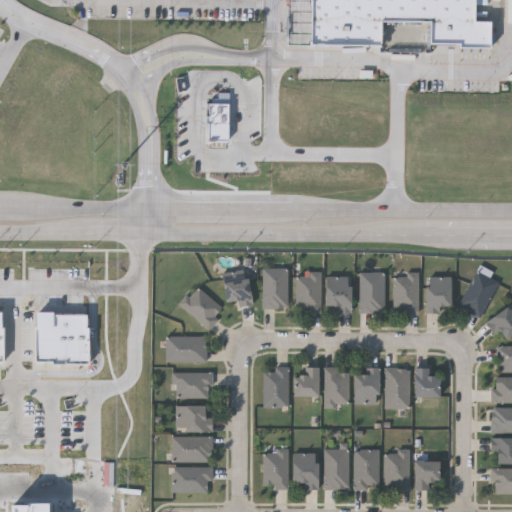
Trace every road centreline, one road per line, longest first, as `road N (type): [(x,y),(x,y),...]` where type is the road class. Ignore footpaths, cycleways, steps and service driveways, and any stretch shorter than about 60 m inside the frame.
road 1 (secondary): [(0,232),(449,236)]
road 2 (secondary): [(511,212),(294,211)]
road 3 (residential): [(248,348),(262,339),(447,340),(459,348)]
road 4 (residential): [(241,511),(248,348)]
road 5 (residential): [(459,348),(466,511)]
road 6 (secondary): [(148,209),(0,208)]
